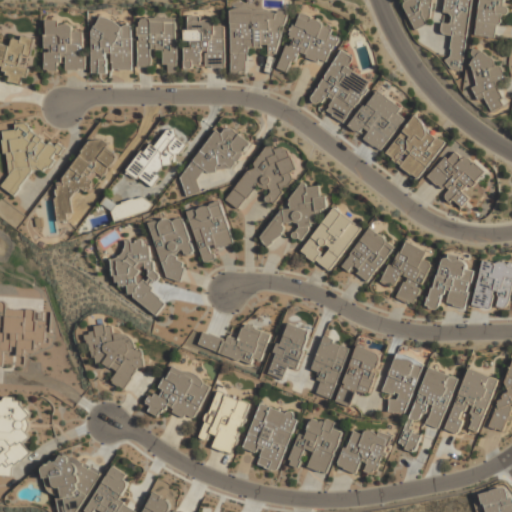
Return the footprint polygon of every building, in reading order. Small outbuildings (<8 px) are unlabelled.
[(435,0),(404,0),(417,29),(443,17),(435,0)] [(472,0),(447,0),(445,23),(443,22),(442,35),(453,36),(450,61),(465,63),(472,0)] [(480,0),(476,35),(500,39),(505,0),(480,0)] [(231,74),(250,74),(250,48),(284,49),(285,11),(232,10),(231,74)] [(325,66),(341,32),(302,13),(276,66),(290,73),(300,53),(325,66)] [(227,69),(227,26),(215,26),(215,17),(186,16),(186,69),(227,69)] [(139,17),(138,68),(152,68),(152,51),(165,51),(165,73),(178,73),(179,18),(139,17)] [(45,71),(85,72),(85,31),(71,31),(72,21),(46,21),(45,71)] [(134,22),(93,22),(93,74),(109,74),(109,71),(133,72),(134,22)] [(0,78),(24,84),(35,40),(15,35),(12,48),(0,44),(0,78)] [(497,83),(505,80),(496,55),(487,59),(482,48),(468,53),(481,85),(474,88),(480,101),(486,98),(492,112),(506,106),(497,83)] [(346,124),(372,83),(350,69),(356,60),(343,51),(311,100),(322,107),(326,101),(332,105),(328,113),(346,124)] [(381,150),(408,114),(376,91),(349,126),(361,135),(360,135),(381,150)] [(421,181),(449,141),(413,116),(385,156),(421,181)] [(11,195),(23,194),(20,171),(65,166),(62,144),(45,146),(43,132),(31,134),(30,123),(16,125),(17,130),(3,132),(11,195)] [(218,130),(174,187),(192,200),(202,187),(197,183),(206,171),(213,177),(220,167),(229,173),(252,143),(230,126),(224,134),(218,130)] [(153,189),(189,143),(170,129),(156,147),(150,143),(128,171),(153,189)] [(58,221),(67,221),(73,213),(73,200),(78,193),(89,193),(99,179),(103,179),(120,155),(101,141),(92,141),(64,178),(57,187),(58,221)] [(241,209),(259,185),(271,194),(267,198),(275,204),(295,179),(291,176),(300,164),(272,143),(228,200),(241,209)] [(486,172),(455,147),(429,179),(447,193),(445,196),(462,210),(471,199),(467,196),(486,172)] [(259,238),(273,249),(288,230),(300,241),(332,203),(307,181),(259,238)] [(151,211),(147,196),(114,206),(113,203),(87,211),(93,228),(151,211)] [(203,264),(216,261),(214,250),(235,244),(224,201),(190,210),(203,264)] [(363,229),(335,207),(301,253),(330,274),(363,229)] [(167,282),(186,277),(180,255),(194,251),(185,215),(152,224),(167,282)] [(369,284),(396,247),(371,228),(344,265),(369,284)] [(415,306),(433,266),(424,262),(429,252),(403,240),(385,282),(400,289),(396,297),(415,306)] [(125,244),(127,256),(112,258),(115,288),(127,287),(129,309),(161,305),(158,281),(157,281),(152,241),(125,244)] [(428,308),(440,311),(442,302),(466,309),(476,271),(466,269),(469,260),(443,253),(428,308)] [(511,295),(511,265),(486,259),(475,304),(508,312),(511,295)] [(0,364),(3,365),(3,363),(23,363),(24,349),(35,349),(35,343),(43,343),(43,309),(7,309),(7,301),(0,300),(0,364)] [(250,364),(252,358),(263,361),(272,334),(246,324),(239,343),(205,330),(199,347),(250,364)] [(312,332),(287,324),(274,364),(298,372),(312,332)] [(133,384),(131,370),(146,368),(143,349),(135,350),(132,333),(115,336),(114,325),(96,327),(97,334),(90,335),(96,367),(113,364),(117,387),(133,384)] [(350,347),(323,338),(311,372),(325,377),(320,393),(332,397),(350,347)] [(337,402),(352,408),(358,393),(370,398),(384,357),(357,347),(337,402)] [(424,364),(397,355),(384,393),(393,396),(388,410),(405,416),(424,364)] [(511,361),(492,428),(505,432),(511,409),(511,361)] [(148,411),(161,418),(166,408),(193,423),(213,385),(173,364),(148,411)] [(459,379),(430,368),(418,400),(433,406),(427,424),(441,429),(459,379)] [(469,368),(445,429),(461,435),(465,426),(479,431),(499,380),(469,368)] [(253,404),(217,391),(198,441),(233,455),(253,404)] [(0,475),(12,476),(13,464),(27,464),(31,403),(0,401),(0,475)] [(262,455),(258,467),(280,474),(299,416),(259,403),(244,450),(262,455)] [(329,476),(343,434),(335,431),(338,423),(315,415),(307,436),(299,434),(288,465),(300,469),(306,451),(313,454),(308,469),(329,476)] [(412,419),(408,418),(398,445),(415,451),(421,435),(408,430),(412,419)] [(339,468),(358,475),(361,468),(378,475),(393,438),(368,428),(365,436),(353,432),(339,468)] [(74,511),(79,511),(103,476),(62,449),(41,482),(70,501),(67,507),(74,511)] [(135,511),(136,511),(120,502),(132,477),(112,467),(90,509),(95,511),(135,511)] [(176,489),(158,479),(151,492),(169,502),(176,489)] [(511,511),(511,503),(506,484),(479,493),(485,511),(511,511)] [(181,511),(171,507),(173,502),(153,493),(144,511),(181,511)]
